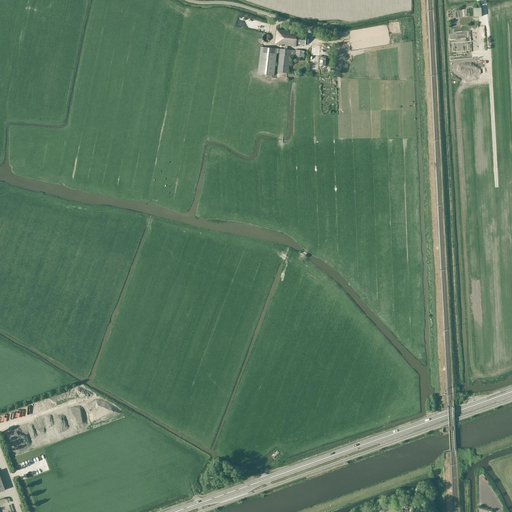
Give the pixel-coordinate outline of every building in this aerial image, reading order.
[(481,7),(473,7),(473,15),(481,15),(481,7)] [(296,47),(296,44),(298,34),(298,31),(276,29),(275,44),(284,45),(287,46),(296,47)] [(298,34),(296,44),(305,45),(306,35),(298,34)] [(280,54),(280,49),(261,47),(257,74),(274,75),(276,53),(280,54)] [(290,55),(294,55),(295,55),(295,51),(291,50),(287,49),(284,49),(280,49),(280,54),(277,72),(288,73),(290,55)] [(295,55),(294,55),(294,57),(303,57),(304,51),(295,49),(295,51),(295,55)]
